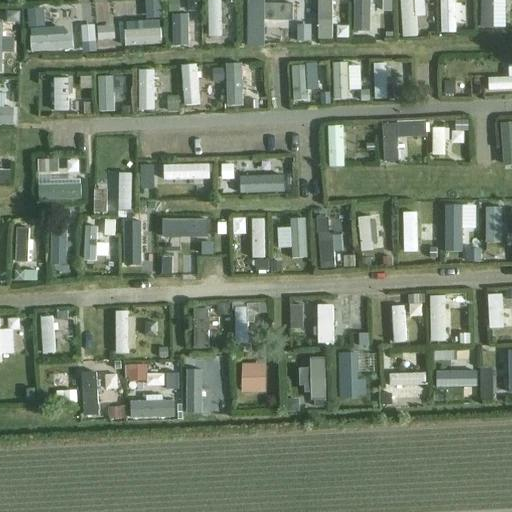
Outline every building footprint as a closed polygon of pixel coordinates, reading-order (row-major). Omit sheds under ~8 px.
[(200,0),(185,0),(186,16),(201,15),(200,0)] [(283,0),(283,44),(297,44),(297,16),(302,16),(302,9),(307,10),(307,0),(283,0)] [(317,0),(317,40),(331,40),(331,0),(317,0)] [(353,0),(353,36),(365,36),(365,0),(353,0)] [(405,0),(403,0),(404,26),(415,25),(414,0),(405,0)] [(439,0),(440,27),(452,27),(451,0),(439,0)] [(480,0),(480,29),(492,29),(492,4),(495,4),(495,0),(480,0)] [(168,1),(170,45),(181,45),(180,30),(185,30),(184,25),(180,25),(179,10),(178,10),(178,1),(168,1)] [(206,5),(206,40),(218,40),(218,32),(223,32),(223,14),(218,14),(217,5),(206,5)] [(245,6),(245,37),(257,37),(257,6),(245,6)] [(58,12),(58,46),(70,46),(70,29),(74,29),(74,22),(70,22),(70,12),(58,12)] [(96,12),(97,47),(108,46),(108,29),(113,29),(113,22),(108,22),(108,12),(96,12)] [(134,16),(135,40),(146,40),(145,24),(150,24),(149,17),(145,17),(145,15),(134,16)] [(51,18),(20,18),(20,30),(51,30),(51,18)] [(478,93),(478,62),(466,62),(466,80),(461,80),(461,89),(466,89),(466,93),(478,93)] [(331,64),(333,102),(345,101),(344,85),(349,85),(349,72),(343,72),(343,63),(331,64)] [(373,64),(374,100),(386,99),(385,78),(390,78),(389,67),(385,67),(385,64),(373,64)] [(225,65),(227,104),(239,103),(238,65),(225,65)] [(410,85),(410,66),(399,66),(399,85),(410,85)] [(293,68),(295,102),(308,101),(307,94),(313,93),(313,82),(307,82),(306,67),(293,68)] [(185,74),(187,109),(199,108),(198,87),(203,87),(202,80),(198,80),(197,73),(185,74)] [(138,75),(139,105),(150,105),(150,88),(155,88),(155,82),(150,82),(150,74),(138,75)] [(98,75),(98,105),(109,105),(109,93),(113,93),(113,85),(109,85),(109,75),(98,75)] [(53,79),(53,113),(67,113),(67,95),(71,95),(71,77),(67,77),(67,79),(53,79)] [(11,113),(0,113),(0,125),(11,125),(11,113)] [(381,125),(383,162),(397,162),(395,124),(381,125)] [(329,128),(331,165),(342,164),(341,127),(329,128)] [(431,129),(431,156),(443,156),(443,129),(431,129)] [(99,141),(98,164),(109,164),(110,141),(99,141)] [(16,157),(16,143),(2,143),(3,157),(16,157)] [(304,171),(322,168),(321,158),(302,161),(304,171)] [(82,159),(44,161),(44,173),(82,171),(82,159)] [(180,164),(180,194),(192,194),(192,175),(196,174),(196,167),(192,167),(192,164),(180,164)] [(325,190),(323,173),(313,174),(316,191),(325,190)] [(215,205),(198,205),(200,248),(217,248),(215,205)] [(419,207),(419,240),(434,240),(434,207),(419,207)] [(485,207),(485,254),(497,254),(497,245),(502,245),(502,235),(498,235),(498,210),(485,207)] [(446,208),(446,250),(460,250),(460,223),(465,223),(465,211),(460,211),(460,208),(446,208)] [(104,220),(103,236),(113,236),(114,228),(121,228),(121,219),(114,218),(114,220),(104,220)] [(123,218),(124,253),(137,253),(137,242),(143,242),(143,234),(137,234),(137,218),(123,218)] [(357,219),(360,252),(372,251),(369,218),(357,219)] [(305,254),(304,219),(292,219),(293,232),(288,232),(289,241),(293,241),(294,254),(305,254)] [(263,258),(263,220),(251,220),(251,259),(263,258)] [(316,224),(317,248),(328,247),(327,234),(334,234),(334,225),(326,225),(326,224),(316,224)] [(84,228),(83,261),(94,261),(96,228),(84,228)] [(16,229),(15,262),(26,263),(28,229),(16,229)] [(159,235),(159,265),(171,266),(171,246),(175,246),(175,238),(171,238),(171,235),(159,235)] [(292,278),(285,261),(272,267),(278,283),(292,278)] [(240,272),(261,271),(261,263),(240,264),(240,272)] [(36,286),(56,287),(57,277),(36,275),(36,286)] [(370,320),(369,289),(348,290),(350,321),(370,320)] [(487,295),(489,329),(500,328),(499,310),(503,310),(502,302),(498,302),(498,295),(487,295)] [(429,297),(430,342),(444,342),(443,297),(429,297)] [(135,344),(137,301),(123,300),(121,343),(135,344)] [(234,304),(235,344),(246,344),(245,304),(234,304)] [(293,304),(295,338),(307,338),(306,319),(311,319),(311,311),(306,311),(306,304),(293,304)] [(193,310),(194,350),(208,350),(207,310),(206,310),(206,305),(194,305),(194,310),(193,310)] [(85,341),(110,340),(109,315),(85,315),(85,341)] [(388,315),(390,345),(402,345),(401,341),(406,340),(406,331),(401,331),(400,315),(388,315)] [(40,318),(42,354),(53,354),(52,331),(57,331),(56,324),(52,324),(51,317),(40,318)] [(103,348),(104,381),(119,381),(118,347),(103,348)] [(132,353),(132,372),(144,372),(144,353),(132,353)] [(485,384),(511,383),(511,366),(504,367),(505,372),(484,373),(485,384)] [(309,390),(326,389),(326,378),(324,378),(324,369),(308,370),(309,379),(292,380),(293,390),(300,390),(300,398),(310,397),(309,390)] [(339,388),(371,387),(370,376),(362,376),(362,370),(349,371),(349,377),(338,377),(339,388)] [(81,374),(83,416),(97,415),(95,373),(81,374)] [(475,373),(440,374),(440,385),(475,385),(475,373)] [(424,374),(388,375),(389,387),(425,385),(424,374)] [(242,394),(276,393),(276,381),(254,382),(253,376),(242,376),(242,394)] [(175,385),(137,386),(137,398),(175,397),(175,385)] [(240,401),(240,387),(194,386),(193,400),(240,401)] [(128,405),(128,421),(145,421),(145,405),(128,405)] [(107,408),(108,420),(125,419),(125,407),(107,408)]
